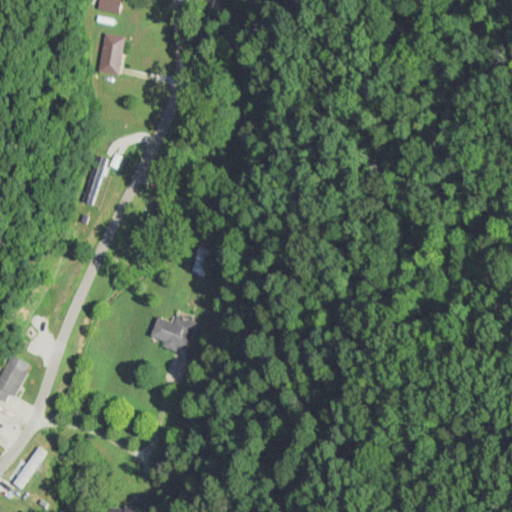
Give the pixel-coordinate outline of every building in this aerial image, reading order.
[(125,37),(105,33),(97,72),(118,76),(125,37)] [(268,109),(246,108),(246,135),(267,136),(268,109)] [(81,201),(94,205),(110,160),(97,155),(81,201)] [(218,265),(217,247),(199,248),(200,266),(218,265)] [(158,317),(151,339),(190,352),(200,322),(178,315),(176,323),(158,317)] [(0,399),(5,402),(9,394),(14,397),(31,365),(11,354),(0,374),(0,399)] [(47,457),(38,450),(14,483),(24,490),(47,457)]
